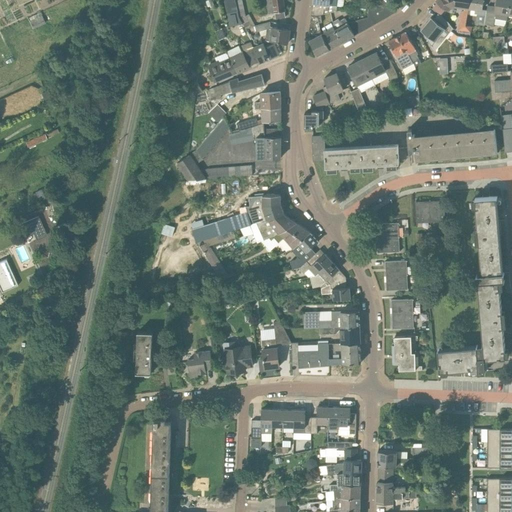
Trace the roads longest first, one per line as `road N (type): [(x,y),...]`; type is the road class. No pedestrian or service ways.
road 1 (residential): [(102,499),(128,409),(244,393)]
road 2 (residential): [(327,226),(416,178),(509,172)]
road 3 (residential): [(371,390),(372,309),(356,266),(327,226)]
road 4 (residential): [(371,390),(511,398)]
road 5 (residential): [(312,69),(419,0)]
road 6 (residential): [(244,393),(371,390)]
road 7 (residential): [(368,511),(371,390)]
